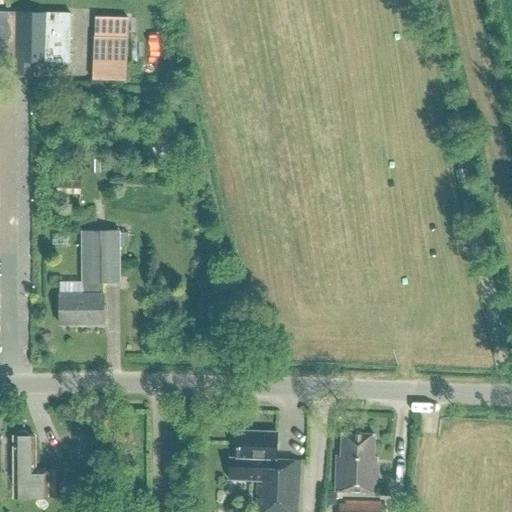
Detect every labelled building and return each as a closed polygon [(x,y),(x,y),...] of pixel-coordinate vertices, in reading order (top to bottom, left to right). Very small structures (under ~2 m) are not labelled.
[(32,76),(32,62),(62,62),(70,62),(71,13),(63,12),(14,11),(13,76),(32,76)] [(92,79),(109,80),(126,80),(129,16),(95,16),(92,79)] [(77,139),(77,162),(89,164),(90,172),(101,172),(101,159),(89,160),(89,139),(77,139)] [(80,179),(75,179),(57,180),(57,181),(56,194),(81,194),(80,179)] [(120,282),(120,247),(127,247),(127,232),(120,232),(120,231),(81,231),(82,282),(59,282),(60,325),(104,325),(103,282),(120,282)] [(68,234),(52,234),(52,246),(69,244),(68,234)] [(236,430),(235,458),(230,457),(229,478),(257,479),(255,511),(298,511),(300,460),(276,459),(277,432),(236,430)] [(335,466),(335,489),(376,490),(377,457),(373,457),(373,434),(343,433),(341,466),(335,466)] [(35,436),(15,436),(15,497),(48,497),(48,496),(64,496),(64,470),(35,470),(35,436)]
